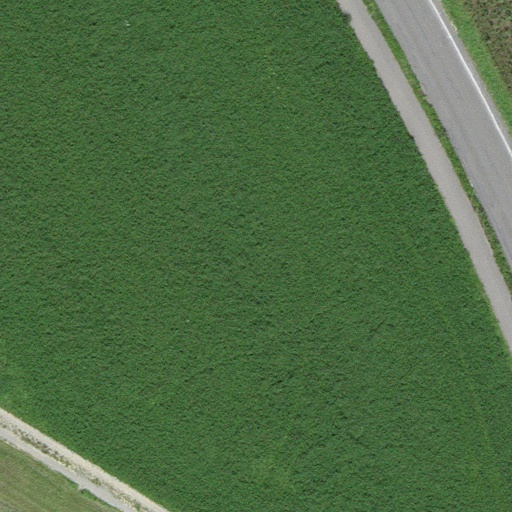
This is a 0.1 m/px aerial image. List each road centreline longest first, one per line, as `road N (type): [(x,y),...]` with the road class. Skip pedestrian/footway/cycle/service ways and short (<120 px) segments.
road 1 (tertiary): [(511,209),(398,0)]
road 2 (track): [(169,511),(0,408)]
